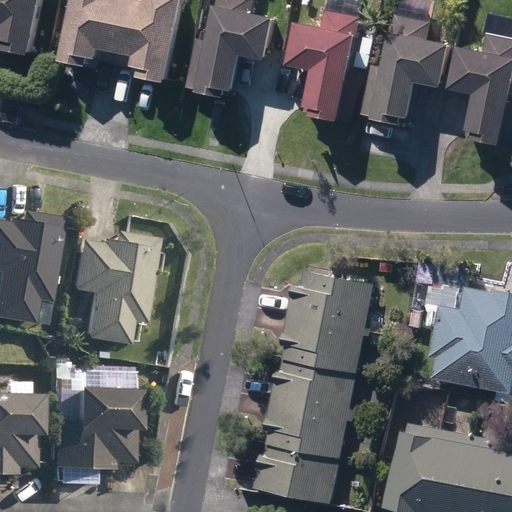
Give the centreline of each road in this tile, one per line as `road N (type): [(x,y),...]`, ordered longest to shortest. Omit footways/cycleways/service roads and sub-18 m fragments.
road 1 (residential): [(244,196),(189,499)]
road 2 (residential): [(244,196),(415,219),(511,215)]
road 3 (residential): [(0,139),(244,196)]
road 4 (residential): [(189,499),(0,500)]
